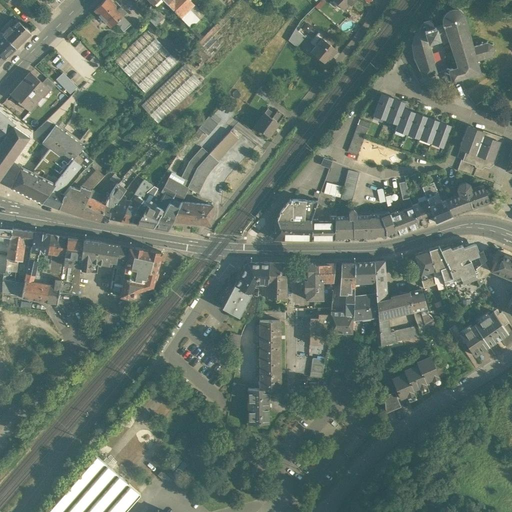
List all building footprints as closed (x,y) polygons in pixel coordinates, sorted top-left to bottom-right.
[(112,3),(109,0),(104,0),(94,10),(110,27),(114,23),(122,16),(125,12),(120,7),(121,6),(115,1),(112,3)] [(171,0),(167,4),(180,18),(189,10),(194,5),(189,1),(188,0),(171,0)] [(334,0),(343,9),(349,4),(351,4),(354,0),(334,0)] [(152,5),(143,14),(155,26),(164,17),(152,5)] [(442,19),(443,24),(435,26),(438,38),(446,35),(457,66),(450,68),(446,67),(446,68),(445,68),(446,70),(448,69),(451,79),(450,81),(451,82),(452,80),(460,77),(460,79),(462,79),(461,77),(469,75),(470,76),(471,76),(470,74),(478,72),(479,74),(480,74),(479,71),(481,71),(478,58),(485,57),(485,58),(486,58),(486,56),(489,55),(491,57),(492,56),(490,54),(492,51),(494,51),(494,50),(492,50),(491,45),(493,44),(492,43),(490,44),(487,42),(487,41),(486,40),(486,42),(482,43),(482,41),(481,42),(481,43),(472,46),(471,41),(470,40),(464,16),(462,12),(459,9),(454,8),(450,8),(446,11),(443,14),(442,19)] [(199,20),(189,10),(180,18),(190,28),(199,20)] [(122,16),(114,23),(123,32),(130,25),(122,16)] [(18,21),(11,28),(9,26),(5,30),(7,32),(3,36),(15,48),(30,33),(18,21)] [(424,29),(420,25),(415,31),(412,44),(414,57),(423,78),(437,73),(428,41),(427,41),(424,29)] [(424,29),(427,41),(428,41),(438,38),(435,26),(424,29)] [(178,63),(147,29),(113,61),(145,94),(178,63)] [(295,30),(288,41),(297,48),(305,38),(295,30)] [(317,35),(311,43),(316,47),(322,39),(317,35)] [(3,36),(0,39),(0,54),(4,59),(15,48),(3,36)] [(316,47),(311,52),(325,64),(336,50),(322,39),(316,47)] [(201,62),(194,55),(187,61),(194,68),(196,66),(198,64),(201,62)] [(165,82),(185,63),(182,60),(162,79),(165,82)] [(184,65),(140,106),(157,124),(201,83),(184,65)] [(42,83),(30,72),(10,94),(17,100),(16,101),(19,103),(22,108),(24,107),(29,111),(36,103),(35,102),(40,96),(42,98),(50,90),(42,83)] [(55,86),(46,78),(42,83),(50,90),(50,91),(55,86)] [(268,96),(259,89),(255,95),(264,101),(268,96)] [(392,98),(380,93),(373,114),(385,118),(392,98)] [(392,98),(385,118),(397,123),(402,108),(404,102),(392,98)] [(397,123),(395,128),(407,133),(414,112),(402,108),(397,123)] [(283,115),(277,111),(271,119),(277,123),(283,115)] [(14,124),(0,112),(0,139),(1,140),(12,126),(14,124)] [(414,112),(407,133),(419,137),(426,117),(414,112)] [(271,119),(264,113),(254,127),(268,137),(278,124),(277,123),(271,119)] [(426,117),(419,137),(431,142),(438,121),(426,117)] [(215,125),(208,118),(200,127),(208,134),(215,125)] [(369,122),(359,119),(347,150),(357,154),(369,122)] [(438,121),(431,142),(442,146),(450,125),(438,121)] [(483,131),(466,125),(458,148),(459,148),(456,157),(461,158),(477,164),(482,166),(483,163),(488,165),(493,161),(492,159),(495,157),(494,156),(496,154),(495,152),(499,141),(482,135),(483,131)] [(0,142),(0,176),(28,137),(12,126),(1,140),(0,142)] [(40,126),(32,133),(37,138),(44,129),(40,126)] [(55,126),(42,143),(49,149),(42,158),(45,161),(36,174),(54,183),(72,160),(77,154),(81,151),(84,148),(55,126)] [(198,130),(193,136),(198,139),(202,133),(198,130)] [(230,132),(209,154),(217,162),(238,139),(230,132)] [(202,148),(189,162),(181,178),(190,182),(196,168),(209,155),(202,148)] [(92,161),(81,151),(77,154),(72,160),(79,165),(81,165),(85,169),(92,161)] [(209,155),(196,168),(190,182),(187,188),(197,194),(206,177),(210,171),(218,162),(217,162),(209,154),(209,155)] [(330,162),(323,158),(320,164),(328,167),(330,162)] [(477,164),(461,158),(456,169),(473,175),(477,164)] [(54,183),(41,201),(58,207),(63,194),(56,192),(79,165),(72,160),(54,183)] [(36,174),(20,166),(10,187),(41,202),(41,201),(54,183),(36,174)] [(96,169),(80,187),(91,190),(104,176),(96,169)] [(358,172),(348,170),(346,175),(357,178),(358,172)] [(415,173),(410,176),(414,186),(420,183),(415,173)] [(357,178),(346,175),(345,181),(355,184),(357,178)] [(139,177),(126,191),(133,196),(142,183),(144,180),(139,177)] [(162,177),(156,187),(157,188),(161,191),(167,179),(162,177)] [(187,188),(168,177),(167,179),(161,191),(171,197),(180,202),(187,188)] [(117,184),(110,179),(104,187),(111,192),(117,184)] [(355,184),(345,181),(343,187),(354,190),(355,184)] [(408,198),(405,181),(398,182),(402,199),(408,198)] [(432,181),(421,186),(426,198),(437,193),(437,194),(438,194),(432,181)] [(468,183),(464,181),(458,184),(456,188),(458,194),(444,199),(445,202),(450,215),(451,214),(451,215),(452,214),(470,207),(471,208),(471,207),(476,205),(476,206),(484,203),(488,201),(482,184),(470,188),(468,183)] [(153,186),(147,182),(145,186),(142,190),(146,193),(148,191),(153,186)] [(343,186),(326,182),(323,193),(340,197),(343,186)] [(124,190),(117,184),(111,192),(110,194),(117,199),(121,195),(124,190)] [(70,186),(63,194),(58,207),(79,214),(80,212),(88,197),(91,190),(80,187),(80,186),(79,189),(70,186)] [(153,186),(148,191),(146,193),(150,195),(152,196),(157,188),(156,187),(153,186)] [(354,190),(343,187),(342,193),(352,196),(354,190)] [(161,191),(157,188),(152,196),(148,203),(147,205),(154,209),(155,205),(164,210),(169,203),(171,197),(161,191)] [(352,196),(342,193),(340,199),(351,201),(352,196)] [(444,199),(440,201),(437,194),(437,193),(426,198),(429,205),(428,205),(432,215),(434,221),(450,215),(445,202),(444,199)] [(110,194),(106,199),(104,204),(104,205),(100,216),(108,218),(112,206),(115,203),(117,199),(110,194)] [(115,203),(112,206),(108,218),(120,220),(125,209),(128,203),(123,201),(125,198),(121,195),(115,203)] [(128,203),(125,209),(120,220),(127,221),(140,203),(142,200),(141,199),(141,198),(137,196),(136,196),(133,202),(130,200),(128,203)] [(104,204),(88,197),(80,212),(100,216),(104,205),(104,204)] [(426,198),(411,204),(412,206),(419,224),(421,224),(422,224),(422,225),(424,225),(425,225),(425,224),(426,223),(426,222),(425,218),(432,215),(428,205),(429,205),(426,198)] [(317,200),(296,199),(289,199),(280,210),(289,210),(289,219),(299,219),(305,219),(307,214),(312,215),(311,219),(317,200)] [(211,205),(180,202),(177,208),(172,220),(206,224),(207,224),(210,221),(211,205)] [(140,203),(127,221),(136,223),(146,207),(140,203)] [(162,213),(160,212),(153,226),(167,229),(172,220),(177,208),(169,203),(164,210),(162,213)] [(154,209),(147,205),(146,207),(136,223),(153,226),(160,212),(162,213),(164,210),(155,205),(154,209)] [(419,224),(412,206),(396,212),(397,213),(390,216),(396,233),(397,234),(419,226),(419,224)] [(380,213),(356,214),(356,212),(353,209),(350,209),(348,212),(348,216),(335,217),(334,221),(333,239),(342,239),(344,237),(347,236),(350,238),(356,238),(358,236),(361,236),(364,238),(374,237),(376,235),(379,235),(382,237),(385,237),(385,234),(389,236),(396,233),(390,216),(388,211),(380,213)] [(299,219),(289,219),(289,210),(280,210),(274,225),(274,228),(273,239),(298,239),(299,219)] [(307,214),(305,219),(299,219),(298,239),(310,239),(310,221),(310,219),(311,219),(312,215),(307,214)] [(330,221),(310,221),(310,239),(333,239),(334,221),(330,221)] [(11,228),(0,226),(0,242),(9,244),(11,228)] [(33,231),(11,228),(9,244),(7,258),(17,259),(21,260),(24,243),(27,244),(31,245),(33,231)] [(49,233),(33,231),(31,245),(30,247),(26,272),(33,274),(34,272),(38,251),(45,252),(46,252),(49,233)] [(67,236),(49,233),(46,252),(49,253),(64,255),(67,236)] [(83,238),(67,236),(64,255),(63,265),(60,279),(61,279),(60,285),(58,292),(71,294),(78,295),(79,275),(80,268),(81,259),(80,259),(83,238)] [(100,241),(83,238),(80,259),(81,259),(80,268),(89,269),(90,266),(96,267),(96,262),(100,241)] [(118,244),(100,241),(96,262),(96,267),(97,262),(108,263),(109,259),(116,261),(116,259),(116,258),(118,244)] [(128,246),(118,244),(116,258),(116,259),(118,259),(125,261),(128,246)] [(461,245),(450,249),(449,247),(440,251),(448,269),(452,278),(459,276),(460,279),(475,274),(470,261),(469,261),(468,259),(477,256),(478,255),(477,254),(473,244),(462,248),(461,245)] [(161,252),(128,246),(125,261),(123,277),(120,295),(125,296),(138,290),(141,289),(146,287),(147,287),(154,278),(161,252)] [(438,247),(428,250),(434,271),(439,269),(443,281),(452,278),(448,269),(440,251),(438,247)] [(428,250),(413,254),(423,289),(435,286),(432,271),(434,271),(428,250)] [(46,252),(45,252),(42,270),(41,276),(54,278),(60,279),(63,265),(64,255),(49,253),(46,252)] [(482,252),(477,254),(478,255),(477,256),(481,266),(485,263),(486,261),(482,252)] [(511,258),(503,254),(499,264),(495,262),(491,271),(511,280),(511,300),(508,307),(511,308),(511,258)] [(17,259),(7,258),(4,274),(3,274),(2,279),(18,282),(19,278),(14,277),(17,259)] [(125,261),(118,259),(112,293),(120,295),(123,277),(125,261)] [(383,261),(374,262),(375,280),(374,280),(375,294),(376,300),(384,299),(383,285),(385,283),(383,261)] [(374,262),(354,263),(353,282),(362,281),(362,288),(366,287),(366,295),(375,294),(374,280),(375,280),(374,262)] [(248,263),(247,263),(246,263),(246,264),(245,264),(234,286),(250,294),(249,293),(252,287),(258,288),(258,287),(265,288),(268,263),(248,263)] [(285,263),(268,263),(265,288),(265,289),(265,297),(285,297),(285,283),(285,263)] [(334,263),(314,264),(314,263),(307,263),(306,280),(303,280),(303,292),(305,292),(305,300),(322,300),(322,282),(332,282),(334,263)] [(353,282),(354,263),(341,263),(339,287),(353,287),(353,282)] [(490,273),(485,263),(481,266),(476,271),(478,275),(481,280),(486,277),(485,275),(490,273)] [(434,271),(432,271),(435,286),(436,285),(438,291),(445,288),(446,291),(455,287),(452,278),(443,281),(439,269),(434,271)] [(33,274),(26,272),(24,282),(21,297),(40,300),(46,301),(49,284),(32,281),(33,274)] [(481,280),(478,275),(474,276),(478,286),(483,284),(481,280)] [(2,279),(2,292),(17,294),(18,296),(19,297),(21,297),(24,282),(18,282),(2,279)] [(53,284),(49,284),(46,301),(57,303),(58,292),(60,285),(53,284)] [(250,294),(234,286),(222,308),(238,317),(250,294)] [(265,288),(258,287),(258,288),(257,296),(265,297),(265,289),(265,288)] [(353,287),(339,287),(339,290),(342,293),(346,293),(345,315),(352,315),(353,297),(353,287)] [(420,289),(409,292),(412,307),(413,311),(419,310),(422,319),(427,320),(428,322),(432,319),(431,317),(428,314),(420,289)] [(409,292),(391,296),(390,297),(389,298),(384,299),(384,300),(387,316),(387,317),(413,311),(412,307),(409,292)] [(366,295),(353,297),(352,315),(352,316),(352,320),(378,317),(376,300),(375,294),(366,295)] [(384,299),(376,300),(378,317),(378,318),(387,316),(384,300),(384,299)] [(0,385),(4,381),(4,379),(9,372),(10,366),(0,357),(0,330),(0,323),(3,319),(4,307),(0,306),(0,385)] [(493,312),(473,325),(488,347),(508,334),(504,327),(496,316),(493,312)] [(509,324),(501,313),(496,316),(504,327),(509,324)] [(331,315),(317,314),(317,315),(317,318),(309,318),(309,345),(322,345),(322,336),(329,336),(329,333),(330,316),(331,316),(331,315)] [(345,315),(331,315),(331,316),(330,316),(329,333),(351,334),(352,320),(352,316),(352,315),(345,315)] [(387,316),(378,318),(380,345),(389,343),(395,342),(398,341),(396,331),(388,332),(387,317),(387,316)] [(279,321),(259,321),(259,326),(257,326),(257,334),(259,334),(259,342),(257,343),(257,350),(259,350),(259,360),(257,360),(257,368),(259,368),(259,377),(257,377),(258,384),(260,384),(259,389),(247,389),(248,423),(268,423),(268,389),(280,389),(282,390),(279,321)] [(454,325),(448,329),(457,342),(462,338),(459,335),(460,334),(454,325)] [(460,334),(459,335),(462,338),(474,357),(488,347),(473,325),(460,334)] [(418,326),(396,331),(398,341),(422,336),(418,326)] [(241,336),(230,334),(228,346),(239,347),(241,336)] [(404,374),(391,379),(399,399),(406,397),(409,404),(416,401),(412,391),(418,388),(421,396),(429,393),(425,383),(428,381),(431,380),(434,388),(441,385),(430,357),(416,363),(417,366),(403,371),(404,374)] [(446,366),(439,369),(443,377),(450,374),(446,366)] [(234,384),(232,395),(243,397),(245,386),(234,384)] [(400,408),(394,393),(384,397),(385,414),(400,408)] [(175,427),(166,425),(164,435),(173,437),(175,427)] [(94,454),(42,511),(123,511),(139,494),(127,483),(126,483),(94,454)] [(183,461),(173,474),(178,478),(188,466),(183,461)] [(169,478),(160,471),(157,475),(165,483),(169,478)]
